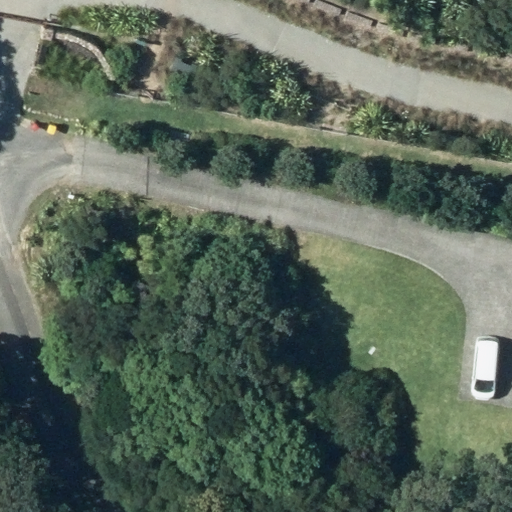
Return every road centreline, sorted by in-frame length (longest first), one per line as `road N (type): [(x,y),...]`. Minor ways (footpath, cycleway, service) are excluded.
road 1 (unclassified): [(0,59),(67,11),(238,37),(511,120)]
road 2 (unclassified): [(0,261),(99,511)]
